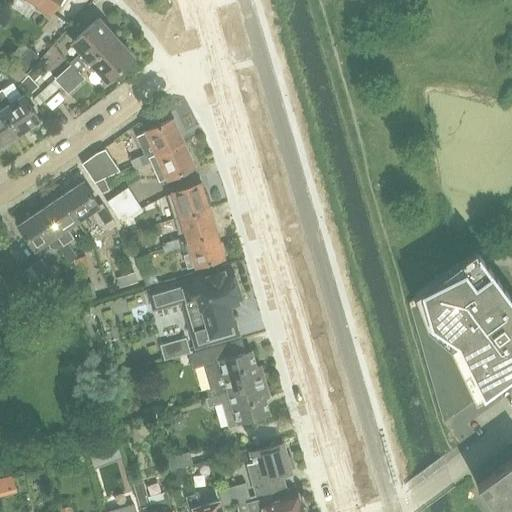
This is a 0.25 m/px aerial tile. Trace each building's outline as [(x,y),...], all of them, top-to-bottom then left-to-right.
[(32,0),(52,13),(57,6),(60,0),(32,0)] [(78,71),(87,63),(115,36),(98,17),(73,40),(83,52),(55,77),(62,85),(78,71)] [(107,80),(118,69),(133,56),(115,36),(87,63),(93,70),(96,67),(107,80)] [(10,74),(18,82),(41,58),(32,49),(10,74)] [(43,76),(36,68),(23,81),(33,92),(41,85),(37,81),(43,76)] [(68,92),(84,78),(78,71),(62,85),(68,92)] [(23,94),(12,102),(4,91),(2,93),(0,90),(0,106),(1,109),(18,133),(28,126),(32,129),(39,124),(37,120),(39,118),(23,94)] [(0,144),(18,133),(1,109),(0,109),(0,144)] [(150,156),(184,142),(173,118),(146,130),(136,134),(144,153),(148,152),(150,156)] [(159,180),(176,173),(194,165),(184,142),(150,156),(148,152),(144,153),(145,154),(140,156),(144,164),(150,161),(159,180)] [(82,163),(95,181),(121,170),(105,148),(97,152),(82,163)] [(135,168),(144,164),(140,156),(132,159),(135,168)] [(109,188),(103,178),(95,181),(102,191),(109,188)] [(99,205),(94,197),(83,181),(61,195),(77,220),(90,211),(98,222),(102,220),(109,229),(116,224),(113,219),(102,202),(99,205)] [(180,215),(208,206),(208,205),(212,204),(207,191),(204,192),(200,182),(172,191),(175,201),(180,215)] [(115,211),(135,198),(128,187),(107,201),(115,211)] [(67,227),(77,220),(61,195),(40,210),(63,244),(67,241),(74,237),(67,227)] [(135,198),(115,211),(121,221),(141,207),(135,198)] [(180,242),(216,230),(208,206),(180,215),(180,216),(175,218),(181,237),(178,238),(180,242)] [(72,248),(67,241),(63,244),(40,210),(18,224),(39,255),(51,247),(59,247),(64,254),(72,248)] [(188,267),(205,261),(224,255),(222,252),(225,251),(222,241),(219,242),(216,230),(180,242),(178,238),(170,241),(173,250),(182,248),(188,267)] [(170,241),(162,243),(165,253),(173,250),(170,241)] [(72,248),(64,254),(69,261),(77,256),(72,248)] [(421,293),(416,297),(416,296),(409,302),(444,423),(511,373),(511,297),(481,255),(478,251),(437,281),(421,290),(421,293)] [(31,266),(48,290),(58,283),(42,259),(31,266)] [(241,296),(233,269),(203,278),(202,274),(147,290),(149,299),(152,299),(154,307),(183,299),(197,345),(237,333),(233,319),(232,319),(227,305),(238,302),(237,297),(241,296)] [(131,272),(116,277),(119,285),(120,287),(129,284),(138,281),(136,275),(135,271),(131,272)] [(141,274),(146,285),(157,282),(153,271),(141,274)] [(0,314),(3,313),(3,314),(18,304),(7,286),(6,287),(0,278),(0,314)] [(96,296),(92,281),(81,285),(86,300),(97,297),(96,296)] [(186,337),(161,344),(165,359),(189,352),(192,351),(192,350),(190,350),(186,337)] [(242,379),(263,373),(260,364),(255,365),(250,349),(238,353),(234,339),(189,352),(193,367),(208,362),(215,386),(207,388),(209,396),(243,386),(242,379)] [(113,366),(111,360),(105,362),(107,368),(113,366)] [(239,422),(250,419),(269,414),(264,397),(270,396),(263,373),(242,379),(243,386),(209,396),(212,405),(224,401),(226,409),(234,406),(239,422)] [(88,452),(94,466),(122,456),(117,441),(88,452)] [(287,455),(283,442),(251,451),(254,463),(250,465),(258,494),(268,491),(267,486),(284,481),(281,473),(291,470),(290,468),(294,467),(291,454),(287,455)] [(246,459),(243,449),(227,454),(230,464),(246,459)] [(171,471),(175,470),(186,466),(196,463),(193,453),(192,451),(167,458),(168,460),(171,471)] [(511,511),(511,457),(477,483),(498,511),(511,511)] [(186,466),(175,470),(178,481),(189,478),(186,466)] [(244,483),(219,490),(223,504),(248,497),(245,487),(244,483)] [(172,511),(169,499),(149,505),(144,488),(135,491),(141,511),(172,511)] [(216,491),(218,499),(199,505),(194,490),(186,492),(190,508),(193,507),(194,511),(222,511),(220,507),(220,505),(223,504),(219,490),(216,491)] [(298,493),(272,501),(270,496),(268,491),(258,494),(248,497),(223,504),(220,505),(220,507),(235,502),(237,511),(307,511),(306,506),(301,504),(298,493)]
